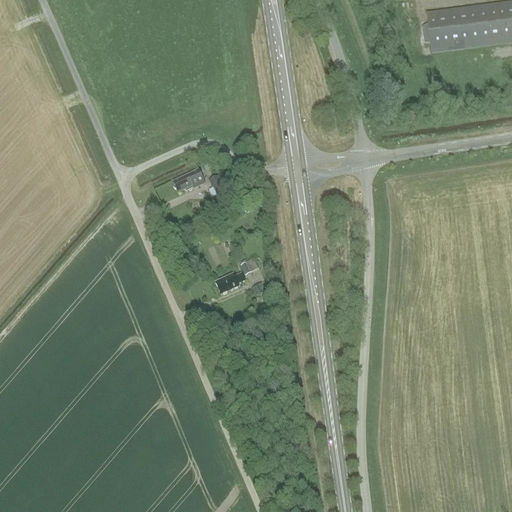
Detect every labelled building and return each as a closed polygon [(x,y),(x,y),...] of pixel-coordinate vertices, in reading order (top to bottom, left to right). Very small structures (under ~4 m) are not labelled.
[(430,25),(422,26),(424,44),(433,43),(434,54),(511,43),(511,2),(429,13),(430,25)] [(195,190),(206,185),(199,171),(174,183),(180,194),(194,187),(195,190)] [(209,182),(216,197),(226,193),(219,178),(209,182)] [(246,213),(251,211),(250,209),(255,206),(254,203),(244,208),(246,213)] [(229,254),(235,253),(232,241),(226,243),(229,254)] [(241,267),(245,277),(252,274),(248,264),(241,267)] [(239,285),(247,281),(243,274),(236,278),(234,274),(216,283),(222,296),(240,286),(239,285)] [(259,286),(253,289),(256,297),(262,294),(259,286)]
